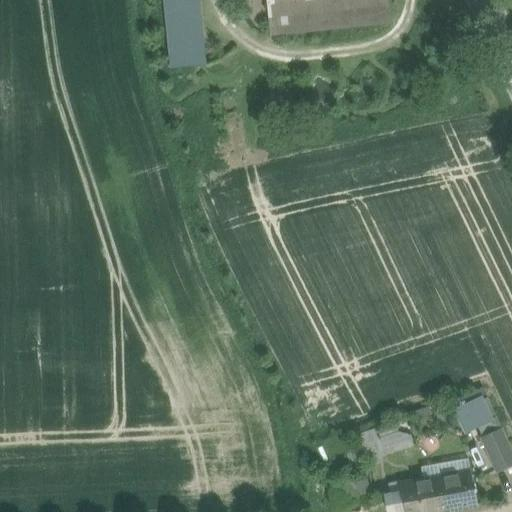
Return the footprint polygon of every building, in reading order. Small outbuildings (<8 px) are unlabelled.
[(220,71),(211,0),(171,0),(180,76),(220,71)] [(398,0),(278,0),(282,39),(401,30),(398,0)] [(478,392),(450,406),(461,431),(490,417),(478,392)] [(397,432),(395,423),(359,435),(367,462),(384,457),(379,438),(397,432)] [(511,462),(511,451),(501,427),(479,437),(495,471),(511,462)] [(470,471),(436,477),(443,511),(476,504),(470,471)] [(376,489),(364,472),(334,492),(345,509),(376,489)] [(403,489),(386,493),(390,511),(405,511),(407,511),(406,511),(439,511),(443,511),(436,477),(403,484),(403,489)]
